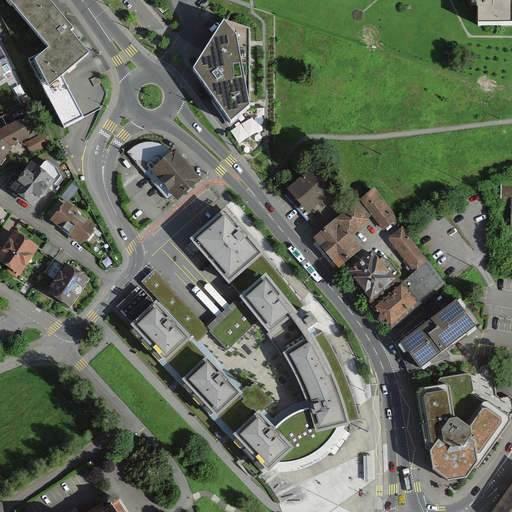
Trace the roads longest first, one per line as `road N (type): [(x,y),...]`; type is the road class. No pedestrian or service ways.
road 1 (residential): [(137,256),(74,332),(0,290)]
road 2 (primary): [(374,350),(272,220)]
road 3 (primary): [(374,350),(390,391),(403,511)]
road 4 (primary): [(272,220),(243,173),(173,104)]
road 5 (primary): [(161,119),(272,220)]
